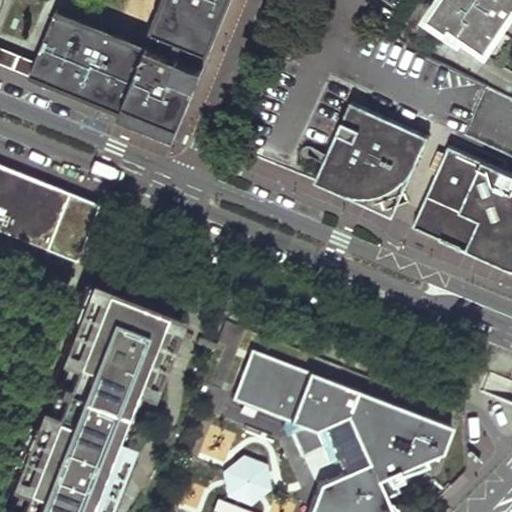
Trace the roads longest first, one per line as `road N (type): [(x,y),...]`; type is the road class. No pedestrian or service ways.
road 1 (residential): [(178,199),(426,299),(479,304)]
road 2 (residential): [(479,304),(433,277),(188,175)]
road 3 (residential): [(188,175),(0,100)]
road 4 (residential): [(0,123),(178,199)]
road 5 (residential): [(188,175),(261,0)]
